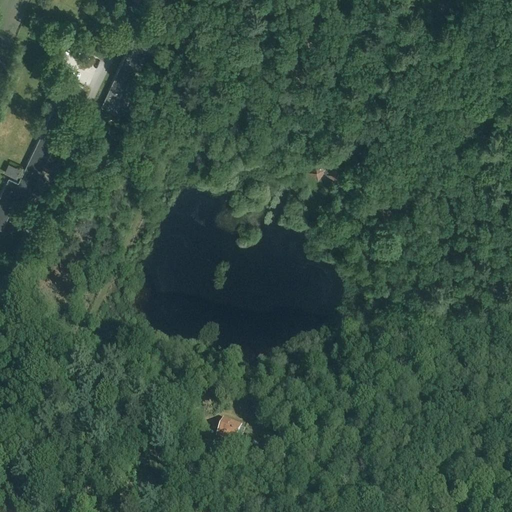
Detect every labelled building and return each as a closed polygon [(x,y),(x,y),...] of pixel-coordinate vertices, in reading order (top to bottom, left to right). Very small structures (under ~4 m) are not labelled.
[(116,113),(152,37),(137,30),(101,106),(116,113)] [(40,183),(37,181),(81,88),(66,81),(18,182),(8,178),(2,191),(0,195),(0,228),(1,230),(20,192),(29,196),(34,186),(38,187),(40,183)] [(359,143),(353,141),(348,153),(354,156),(359,143)] [(330,167),(317,158),(307,172),(318,180),(324,172),(326,174),(325,175),(336,182),(345,170),(333,162),(330,167)] [(7,172),(20,176),(23,166),(11,162),(7,172)] [(238,444),(244,430),(240,428),(240,427),(222,420),(216,437),(234,444),(234,442),(238,444)] [(286,446),(290,435),(284,432),(279,443),(286,446)] [(265,449),(262,456),(282,464),(289,449),(282,447),(277,444),(278,443),(269,439),(265,449)]
